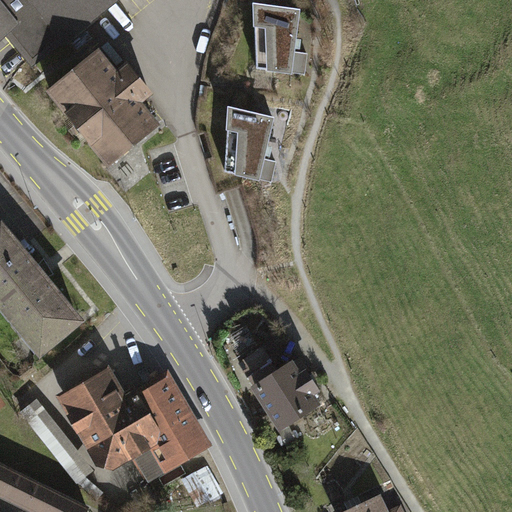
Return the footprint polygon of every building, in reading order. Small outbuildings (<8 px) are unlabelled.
[(0,0),(0,36),(7,31),(33,63),(60,40),(63,43),(114,0),(0,0)] [(307,55),(294,53),(299,12),(255,6),(256,69),(291,74),(291,73),(304,75),(307,55)] [(115,75),(97,53),(51,90),(68,112),(67,113),(91,143),(92,142),(110,163),(156,126),(138,103),(150,94),(127,66),(115,75)] [(273,118),(229,108),(225,172),(259,180),(259,178),(271,181),(275,162),(263,159),(273,118)] [(77,320),(1,227),(0,227),(0,301),(40,350),(77,320)] [(298,376),(290,365),(256,387),(282,426),(323,400),(305,372),(298,376)] [(105,376),(67,398),(75,412),(69,415),(78,430),(83,427),(102,459),(110,461),(130,450),(133,456),(135,455),(148,478),(201,446),(164,383),(139,398),(136,394),(121,402),(105,376)] [(93,470),(37,399),(21,411),(78,482),(93,470)] [(0,491),(11,471),(0,465),(0,491)] [(84,511),(86,508),(11,471),(0,491),(0,493),(37,511),(84,511)] [(385,511),(378,497),(345,511),(402,511),(400,507),(388,511),(385,511)]
